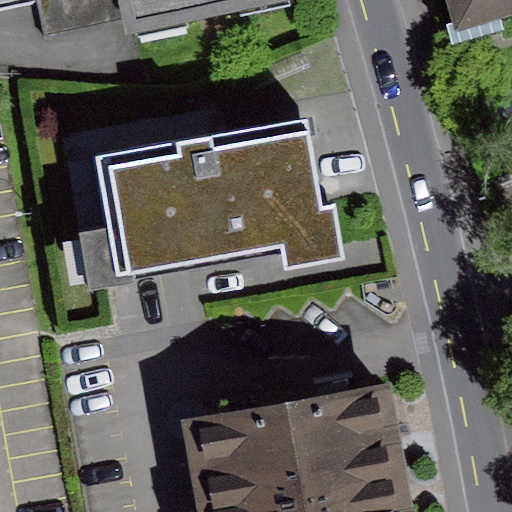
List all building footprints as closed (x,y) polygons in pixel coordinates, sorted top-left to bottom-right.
[(118,0),(39,0),(48,39),(123,24),(118,0)] [(300,7),(298,0),(118,0),(123,24),(128,44),(300,7)] [(511,23),(511,0),(445,0),(456,39),(511,23)] [(326,218),(311,129),(98,165),(119,287),(284,259),(287,282),(346,272),(337,216),(326,218)] [(416,511),(395,392),(184,430),(198,511),(416,511)]
